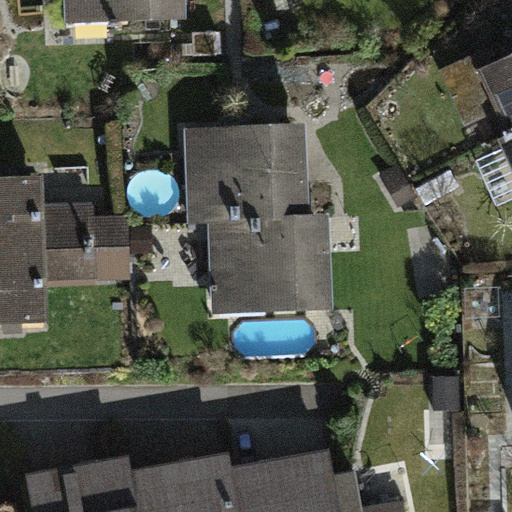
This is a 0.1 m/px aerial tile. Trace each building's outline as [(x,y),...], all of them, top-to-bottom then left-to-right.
[(66,0),(68,22),(190,17),(189,0),(66,0)] [(511,52),(481,67),(510,131),(500,136),(511,161),(511,52)] [(307,119),(185,126),(190,225),(210,224),(215,314),(336,308),(331,211),(312,212),(307,119)] [(386,163),(370,175),(392,205),(408,194),(386,163)] [(47,172),(0,173),(0,321),(50,320),(48,283),(133,280),(131,216),(95,217),(95,205),(48,206),(47,172)] [(154,226),(133,226),(134,253),(155,252),(154,226)] [(460,375),(434,376),(435,411),(462,410),(460,375)] [(130,455),(30,473),(36,511),(409,511),(408,499),(365,507),(358,468),(338,472),(333,446),(235,464),(233,449),(133,467),(130,455)]
